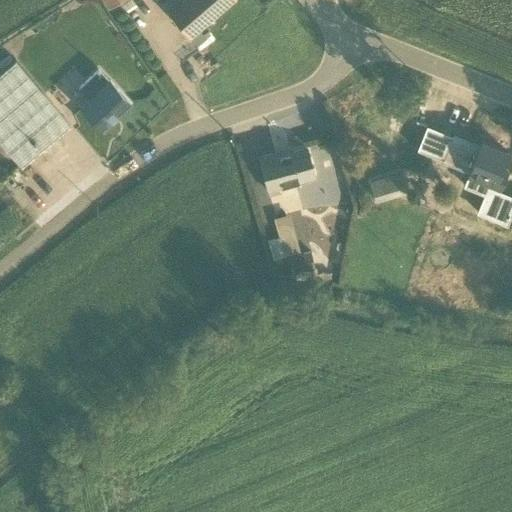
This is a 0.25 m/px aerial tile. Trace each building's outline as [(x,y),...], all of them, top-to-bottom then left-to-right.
[(100,0),(107,10),(109,10),(114,17),(121,13),(116,5),(122,0),(100,0)] [(183,0),(167,14),(189,40),(236,0),(235,0),(183,0)] [(69,126),(13,60),(0,71),(0,144),(19,167),(69,126)] [(101,130),(129,104),(107,80),(106,80),(97,71),(77,88),(86,99),(79,106),(101,130)] [(511,212),(511,197),(497,191),(505,171),(499,169),(506,153),(479,142),(478,145),(452,135),(451,137),(425,126),(414,151),(441,162),(441,163),(466,173),(464,176),(466,177),(461,187),(482,196),(474,214),(506,227),(511,212)] [(259,159),(269,196),(279,193),(279,189),(313,179),(305,149),(274,158),(273,155),(259,159)] [(368,181),(376,204),(407,193),(400,170),(368,181)] [(279,259),(283,258),(284,261),(285,260),(290,276),(293,276),(294,281),(320,285),(321,282),(329,282),(330,274),(322,274),(317,275),(315,270),(314,270),(309,253),(299,255),(288,215),(272,220),(277,238),(266,241),(268,249),(268,250),(274,267),(281,265),(279,259)]
